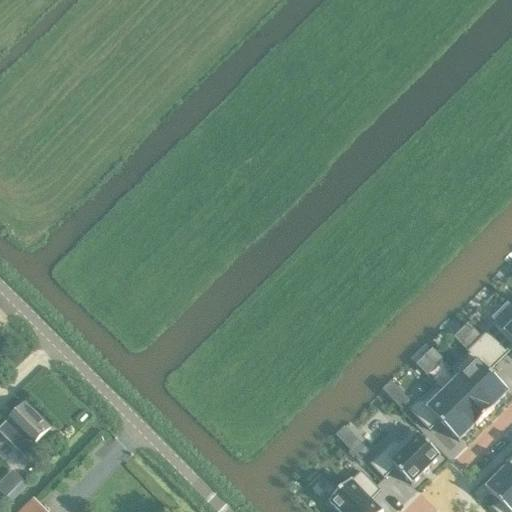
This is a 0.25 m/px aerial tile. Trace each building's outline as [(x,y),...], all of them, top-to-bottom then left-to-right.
[(496,324),(486,334),(507,355),(511,350),(511,318),(501,329),(496,324)] [(507,355),(486,334),(478,343),(499,364),(507,355)] [(454,370),(453,371),(456,375),(457,374),(492,410),(493,409),(508,394),(509,393),(489,373),(499,364),(478,343),(468,352),(467,353),(469,355),(454,370)] [(441,389),(440,390),(476,426),(475,426),(476,428),(494,410),(493,409),(492,410),(457,374),(456,375),(441,389)] [(390,384),(381,393),(400,411),(409,402),(390,384)] [(419,401),(409,411),(430,432),(439,423),(459,443),(460,442),(475,426),(476,426),(440,390),(441,389),(438,386),(436,388),(421,402),(419,401)] [(37,444),(50,430),(25,405),(10,419),(0,430),(0,433),(31,462),(43,450),(37,444)] [(345,428),(336,437),(361,462),(370,452),(345,428)] [(395,441),(371,466),(384,480),(395,469),(412,486),(440,458),(412,430),(398,444),(395,441)] [(511,511),(511,480),(504,472),(486,490),(499,503),(492,510),(494,511),(511,511)] [(352,482),(330,504),(338,511),(380,511),(371,502),(381,492),(362,473),(352,483),(352,482)] [(23,511),(45,511),(35,501),(23,511)]
